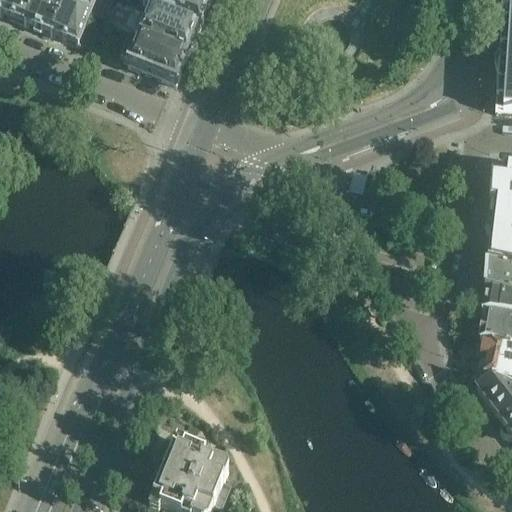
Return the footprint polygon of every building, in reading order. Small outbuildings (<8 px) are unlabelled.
[(0,0),(0,17),(1,18),(9,1),(7,1),(7,0),(0,0)] [(9,1),(1,18),(27,29),(38,0),(7,0),(7,1),(9,1)] [(53,40),(69,0),(38,0),(27,29),(53,40)] [(69,0),(53,40),(79,50),(89,27),(92,18),(99,0),(69,0)] [(112,1),(110,0),(99,0),(92,18),(103,22),(112,1)] [(152,12),(151,13),(202,33),(213,5),(199,0),(145,0),(142,8),(152,12)] [(511,0),(502,0),(502,12),(511,12),(511,0)] [(140,40),(140,42),(190,61),(191,60),(190,59),(200,35),(201,35),(202,33),(151,13),(152,12),(142,8),(136,6),(133,12),(149,19),(147,24),(141,22),(134,38),(140,40)] [(498,77),(495,117),(511,117),(511,12),(502,12),(499,53),(503,54),(502,77),(498,77)] [(94,55),(102,34),(103,32),(89,27),(79,50),(94,55)] [(127,68),(127,69),(178,90),(190,61),(140,42),(138,46),(130,42),(121,64),(129,68),(129,69),(127,68)] [(491,187),(491,192),(490,211),(491,211),(494,211),(487,269),(492,270),(511,274),(511,175),(502,174),(502,175),(492,174),(490,187),(491,187)] [(368,200),(380,203),(381,201),(383,201),(387,186),(384,185),(386,177),(374,175),(373,178),(368,200)] [(273,218),(277,235),(301,229),(297,211),(273,218)] [(309,217),(300,220),(302,227),(312,224),(309,217)] [(486,269),(485,293),(486,293),(511,298),(511,274),(492,270),(487,269),(486,269)] [(511,298),(486,293),(485,293),(481,312),(489,313),(493,314),(492,319),(511,322),(511,298)] [(490,320),(485,319),(480,342),(485,343),(485,344),(511,350),(511,322),(492,319),(490,318),(490,320)] [(483,362),(479,378),(485,379),(485,380),(511,386),(511,350),(485,344),(480,362),(483,362)] [(484,387),(479,385),(477,392),(505,428),(502,438),(502,440),(504,441),(505,442),(511,441),(511,390),(485,384),(484,387)] [(177,443),(155,496),(148,511),(213,511),(228,475),(226,471),(213,465),(211,470),(203,466),(206,460),(185,451),(187,447),(177,443)]
